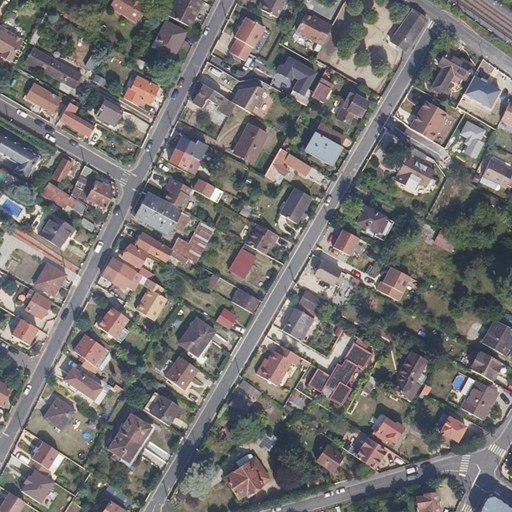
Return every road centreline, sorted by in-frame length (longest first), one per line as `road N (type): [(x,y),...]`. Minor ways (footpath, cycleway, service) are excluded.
road 1 (residential): [(440,16),(153,508)]
road 2 (residential): [(5,445),(136,182)]
road 3 (residential): [(291,511),(499,451)]
road 4 (residential): [(136,182),(227,0)]
road 5 (residential): [(136,182),(0,107)]
